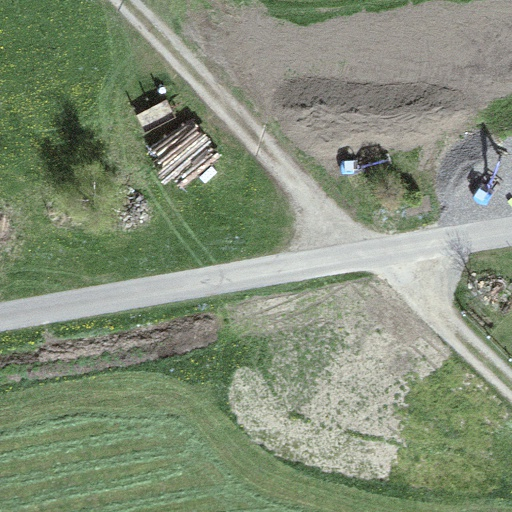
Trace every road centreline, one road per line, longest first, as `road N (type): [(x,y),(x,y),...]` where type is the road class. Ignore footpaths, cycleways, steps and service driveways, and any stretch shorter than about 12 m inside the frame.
road 1 (track): [(511,392),(123,0)]
road 2 (track): [(511,233),(0,323)]
